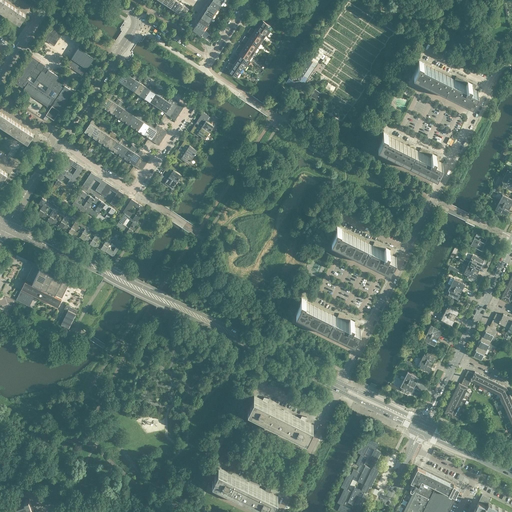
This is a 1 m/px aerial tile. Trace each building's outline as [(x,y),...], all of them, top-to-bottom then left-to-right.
[(26,15),(3,0),(0,0),(0,10),(20,24),(26,15)] [(170,8),(175,0),(169,0),(166,5),(170,8)] [(174,11),(180,2),(177,0),(175,0),(170,8),(174,11)] [(222,5),(213,0),(212,0),(210,4),(219,10),(222,5)] [(179,14),(185,5),(180,2),(174,11),(179,14)] [(219,10),(210,4),(207,8),(216,14),(219,10)] [(183,17),(189,8),(185,5),(179,14),(183,17)] [(216,14),(207,8),(204,12),(213,18),(216,14)] [(429,18),(433,13),(430,11),(431,10),(428,8),(428,9),(426,8),(422,14),(423,15),(423,16),(426,18),(427,16),(429,18)] [(213,18),(204,12),(201,16),(210,22),(213,18)] [(210,22),(201,16),(199,21),(208,27),(210,22)] [(208,27),(199,21),(196,25),(205,31),(208,27)] [(271,26),(263,21),(261,23),(257,21),(256,22),(268,30),(271,26)] [(52,22),(43,35),(61,47),(70,34),(52,22)] [(268,30),(256,22),(255,24),(259,27),(257,29),(264,33),(264,34),(265,35),(268,30)] [(205,31),(196,25),(193,29),(202,35),(205,31)] [(264,33),(257,29),(256,28),(255,30),(250,28),(249,30),(261,38),(264,34),(264,33)] [(261,38),(249,30),(248,31),(252,35),(250,37),(258,42),(261,38)] [(258,42),(250,37),(249,39),(244,37),(243,38),(257,47),(257,46),(256,46),(258,42)] [(257,47),(243,38),(242,40),(246,43),(244,45),(252,50),(255,47),(256,48),(257,47)] [(252,50),(244,45),(243,47),(239,45),(238,47),(250,55),(252,50)] [(83,75),(94,57),(79,47),(67,65),(83,75)] [(250,55),(238,47),(237,48),(240,51),(238,54),(239,55),(247,59),(250,55)] [(318,49),(315,55),(320,58),(324,53),(318,49)] [(50,109),(46,114),(54,120),(60,111),(59,110),(60,110),(73,91),(65,86),(63,88),(61,86),(65,80),(48,70),(49,69),(45,67),(46,65),(38,60),(37,62),(34,60),(35,58),(31,55),(32,56),(31,58),(30,58),(14,82),(15,82),(11,89),(20,95),(23,90),(47,106),(47,107),(50,109)] [(248,60),(247,59),(239,55),(238,56),(234,55),(233,56),(245,64),(248,60)] [(320,58),(315,55),(311,60),(314,62),(316,63),(320,58)] [(245,64),(233,56),(232,58),(235,61),(234,63),(242,68),(245,64)] [(300,73),(298,73),(291,75),(287,81),(292,85),(291,86),(293,87),(294,86),(295,85),(296,84),(298,83),(299,83),(301,83),(302,84),(304,84),(304,83),(303,82),(307,77),(313,67),(315,68),(317,64),(316,63),(314,62),(313,62),(310,60),(310,59),(300,73)] [(476,86),(472,84),(456,76),(454,80),(423,64),(424,63),(419,61),(418,64),(413,74),(411,79),(470,108),(478,91),(474,90),(476,86)] [(242,68),(234,63),(232,65),(229,63),(228,65),(240,73),(242,68)] [(240,73),(228,65),(226,66),(230,70),(229,72),(237,77),(240,73)] [(124,84),(129,76),(124,72),(119,80),(120,81),(124,84)] [(135,79),(133,78),(129,76),(124,84),(125,84),(129,87),(135,79)] [(140,83),(135,79),(129,87),(130,88),(134,91),(140,83)] [(140,94),(145,86),(140,83),(134,91),(135,91),(140,94)] [(150,90),(148,88),(145,86),(140,94),(141,95),(145,98),(150,90)] [(319,103),(324,95),(325,96),(327,94),(322,90),(320,93),(315,89),(310,96),(316,99),(315,101),(319,103)] [(155,93),(150,90),(145,98),(144,99),(149,103),(150,101),(155,93)] [(107,109),(113,101),(110,100),(113,96),(110,93),(107,98),(102,106),(107,109)] [(161,97),(159,95),(155,93),(150,101),(151,102),(155,104),(161,97)] [(166,100),(161,97),(155,104),(154,106),(155,107),(156,105),(160,108),(161,108),(166,100)] [(123,108),(120,107),(123,102),(118,99),(115,103),(113,101),(107,109),(118,116),(123,108)] [(166,112),(169,106),(171,104),(166,100),(161,108),(162,109),(166,112)] [(123,120),(131,108),(128,106),(125,110),(123,108),(118,116),(123,120)] [(128,123),(133,115),(131,114),(134,109),(131,108),(123,120),(128,123)] [(34,134),(0,111),(0,124),(28,143),(34,134)] [(214,126),(208,122),(211,117),(203,112),(197,121),(200,122),(198,125),(210,132),(214,126)] [(133,127),(141,114),(139,113),(136,117),(133,115),(128,123),(133,127)] [(138,130),(144,122),(141,120),(144,116),(141,114),(133,127),(138,130)] [(90,135),(96,127),(93,125),(96,121),(93,119),(90,123),(90,124),(85,131),(90,135)] [(144,134),(152,121),(149,120),(146,124),(144,122),(138,130),(144,134)] [(149,137),(152,131),(154,129),(152,127),(154,123),(152,121),(144,134),(149,137)] [(96,138),(104,126),(101,124),(98,128),(96,127),(90,135),(96,138)] [(210,132),(198,125),(197,127),(194,125),(190,131),(190,132),(198,137),(200,135),(205,139),(210,132)] [(101,142),(106,134),(104,132),(106,128),(104,126),(96,138),(101,142)] [(106,145),(114,133),(111,131),(109,135),(106,134),(101,142),(106,145)] [(111,149),(116,141),(114,139),(117,135),(114,133),(106,145),(111,149)] [(440,158),(437,156),(421,148),(419,152),(388,136),(388,135),(384,133),(382,135),(383,136),(378,145),(375,151),(434,180),(437,175),(443,163),(442,163),(439,161),(440,158)] [(116,152),(124,140),(122,138),(119,142),(116,141),(111,149),(116,152)] [(198,150),(192,147),(193,144),(185,139),(181,145),(184,147),(182,149),(193,157),(198,150)] [(122,156),(127,147),(124,146),(127,142),(124,140),(116,152),(122,156)] [(127,159),(135,147),(132,145),(129,149),(127,147),(122,156),(127,159)] [(136,157),(137,154),(135,153),(138,149),(135,147),(127,159),(132,162),(136,157)] [(193,157),(182,149),(180,152),(178,150),(174,156),(182,161),(183,159),(189,163),(193,157)] [(77,177),(82,170),(84,167),(69,158),(63,168),(67,171),(71,165),(77,169),(73,175),(77,177)] [(181,175),(176,171),(177,169),(169,164),(165,170),(167,171),(166,174),(177,181),(181,175)] [(70,187),(77,177),(73,175),(67,171),(63,168),(56,178),(58,179),(60,181),(64,175),(70,179),(66,185),(70,187)] [(177,181),(166,174),(164,176),(162,174),(158,180),(158,181),(166,186),(167,184),(173,188),(177,181)] [(511,190),(511,188),(511,181),(504,177),(500,184),(511,190)] [(60,181),(58,179),(49,192),(55,196),(64,201),(72,188),(70,187),(66,185),(60,181)] [(82,190),(72,204),(85,213),(86,211),(89,207),(92,201),(94,198),(82,190)] [(510,207),(511,203),(511,199),(502,194),(499,202),(510,207)] [(99,214),(103,208),(105,204),(95,197),(94,198),(92,201),(99,205),(95,211),(89,207),(86,211),(96,218),(99,214)] [(50,216),(44,212),(48,206),(54,210),(57,206),(51,202),(47,199),(37,214),(47,220),(50,216)] [(131,199),(123,212),(124,213),(125,212),(137,221),(146,208),(145,208),(131,199)] [(506,215),(510,207),(499,202),(495,209),(506,215)] [(106,224),(115,210),(105,204),(103,208),(109,212),(105,217),(99,214),(96,218),(106,224)] [(60,223),(54,219),(58,213),(64,217),(67,213),(57,206),(54,210),(50,216),(47,220),(58,227),(59,225),(60,223)] [(71,228),(65,224),(69,218),(75,222),(78,218),(68,211),(67,213),(64,217),(60,223),(59,225),(69,232),(71,228)] [(125,212),(124,213),(116,225),(130,235),(139,222),(137,221),(125,212)] [(81,234),(75,230),(79,225),(85,228),(88,224),(78,218),(75,222),(71,228),(69,232),(79,239),(80,237),(81,234)] [(92,239),(86,235),(90,229),(96,233),(99,229),(89,223),(88,224),(85,228),(81,234),(80,237),(90,243),(92,239)] [(394,252),(390,250),(374,242),(372,246),(341,230),(342,229),(337,227),(336,229),(336,230),(331,240),(331,239),(329,245),(388,274),(396,257),(392,255),(394,252)] [(102,246),(97,242),(100,236),(106,240),(109,236),(99,229),(96,233),(92,239),(90,243),(100,250),(101,248),(102,246)] [(481,250),(487,238),(476,233),(470,245),(481,250)] [(106,240),(102,246),(101,248),(113,257),(123,243),(110,234),(109,236),(106,240)] [(479,271),(482,263),(471,258),(467,265),(479,271)] [(26,280),(33,283),(35,278),(36,277),(40,267),(41,266),(34,263),(34,264),(34,265),(33,265),(33,266),(26,280)] [(475,278),(479,271),(467,265),(464,273),(475,278)] [(32,284),(46,291),(50,282),(50,281),(54,274),(54,273),(41,266),(40,267),(36,277),(35,278),(33,283),(32,284)] [(55,295),(55,294),(58,288),(59,287),(62,280),(63,279),(63,278),(54,273),(54,274),(50,281),(50,282),(46,291),(55,295)] [(461,291),(465,284),(454,278),(453,278),(451,277),(448,283),(451,284),(450,286),(461,291)] [(70,281),(63,278),(63,279),(62,280),(59,287),(58,288),(55,294),(62,298),(68,285),(69,283),(70,282),(70,281)] [(34,296),(35,295),(56,305),(58,302),(59,298),(54,296),(55,295),(46,291),(32,284),(30,288),(28,292),(28,293),(21,290),(16,299),(30,306),(34,296)] [(457,299),(461,291),(450,286),(446,293),(457,299)] [(510,301),(511,296),(511,295),(504,292),(501,297),(510,301)] [(358,323),(355,322),(339,314),(337,317),(306,302),(306,301),(302,298),(300,301),(301,302),(296,311),(293,316),(352,346),(355,340),(361,329),(360,329),(357,327),(358,323)] [(456,317),(459,310),(448,304),(444,312),(456,317)] [(69,328),(78,310),(76,309),(75,309),(66,305),(65,307),(58,322),(69,328)] [(452,325),(456,317),(444,312),(440,319),(452,325)] [(504,325),(508,316),(503,314),(502,316),(501,319),(499,321),(499,322),(504,325)] [(438,338),(442,330),(431,325),(427,332),(438,338)] [(493,334),(496,329),(489,326),(487,325),(485,330),(493,334)] [(491,339),(493,334),(485,330),(483,335),(491,339)] [(434,345),(438,338),(427,332),(423,340),(434,345)] [(489,344),(491,339),(483,335),(480,340),(489,344)] [(486,349),(489,344),(480,340),(478,344),(486,349)] [(484,353),(486,349),(478,344),(475,349),(484,353)] [(481,358),(484,353),(475,349),(473,354),(481,358)] [(433,364),(436,357),(425,351),(421,358),(433,364)] [(429,372),(433,364),(421,358),(417,366),(429,372)] [(417,382),(419,377),(408,371),(404,379),(415,385),(416,382),(417,382)] [(475,382),(480,374),(475,371),(474,374),(472,376),(471,379),(470,380),(475,382)] [(480,385),(484,376),(480,374),(475,382),(480,385)] [(485,387),(489,379),(484,376),(480,385),(485,387)] [(414,387),(415,385),(404,379),(400,386),(405,389),(403,391),(409,394),(411,392),(414,387)] [(490,389),(494,381),(489,379),(485,387),(490,389)] [(495,392),(499,383),(494,381),(490,389),(495,392)] [(465,392),(467,387),(461,384),(459,383),(456,388),(465,392)] [(499,394),(506,387),(499,383),(495,392),(499,394)] [(510,395),(506,387),(499,394),(501,398),(510,395)] [(463,397),(465,392),(456,388),(454,392),(463,397)] [(460,401),(463,397),(454,392),(452,397),(460,401)] [(511,399),(510,395),(501,398),(503,403),(511,399)] [(304,443),(313,426),(304,422),(307,417),(302,416),(300,419),(294,431),(261,415),(267,403),(269,398),(264,397),(262,401),(254,397),(245,414),(304,443)] [(458,406),(460,401),(452,397),(449,402),(458,406)] [(511,405),(511,400),(511,399),(503,403),(505,408),(511,405)] [(455,411),(458,406),(449,402),(447,407),(455,411)] [(300,419),(292,415),(267,403),(261,415),(294,431),(300,419)] [(454,414),(455,411),(447,407),(445,412),(452,416),(451,417),(457,420),(459,417),(454,414)] [(379,444),(370,439),(367,445),(363,443),(358,452),(361,454),(357,463),(360,465),(357,471),(353,469),(351,474),(348,473),(341,487),(344,488),(337,502),(340,504),(337,510),(341,511),(353,511),(354,511),(356,511),(357,511),(365,498),(361,497),(364,492),(366,493),(369,487),(370,487),(380,469),(374,466),(381,452),(377,450),(379,444)] [(453,485),(418,467),(417,467),(410,481),(415,483),(419,484),(419,485),(421,486),(429,490),(433,492),(435,487),(448,494),(451,495),(452,494),(455,496),(459,488),(456,486),(456,485),(453,484),(453,485)] [(264,491),(256,487),(231,475),(233,470),(228,469),(227,472),(218,468),(212,480),(214,481),(217,482),(220,484),(221,484),(224,478),(228,481),(225,487),(228,488),(231,489),(234,491),(236,492),(239,493),(242,495),(245,496),(247,497),(250,499),(253,500),(256,502),(259,503),(261,497),(266,499),(263,505),(264,506),(267,507),(270,508),(272,509),(277,497),(269,493),(271,489),(266,487),(264,491)] [(225,487),(228,481),(224,478),(221,484),(223,485),(220,491),(223,485),(225,487)] [(447,511),(449,509),(455,496),(452,494),(451,495),(448,494),(435,487),(433,492),(429,490),(421,486),(419,485),(419,484),(415,483),(414,484),(412,483),(410,488),(410,489),(410,490),(411,490),(412,490),(413,490),(414,487),(415,488),(402,511),(447,511)] [(507,511),(488,502),(490,498),(482,494),(478,502),(476,505),(478,506),(477,508),(476,507),(473,511),(471,511),(470,511),(507,511)] [(263,505),(266,499),(261,497),(259,503),(261,504),(258,510),(261,504),(263,505)] [(33,511),(33,510),(29,498),(25,500),(25,501),(8,507),(9,511),(11,511),(33,511)]
